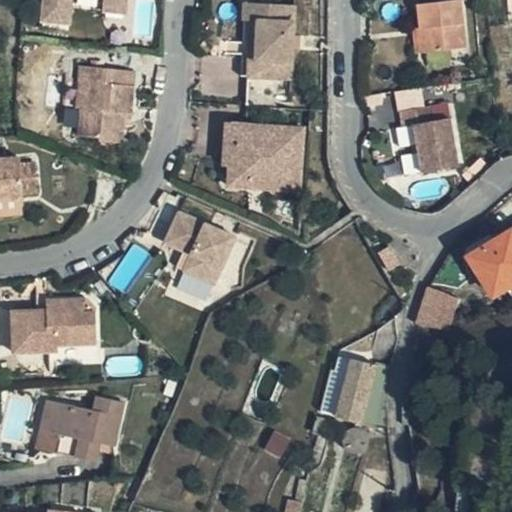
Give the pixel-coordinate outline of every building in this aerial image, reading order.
[(133,8),(134,0),(48,0),(47,14),(72,16),(73,0),(109,0),(109,6),(133,8)] [(295,46),(296,31),(298,2),(273,0),(247,0),(242,73),(293,77),(295,46)] [(436,0),(419,2),(422,26),(424,52),(467,48),(462,0),(436,0)] [(416,52),(424,52),(422,26),(414,26),(416,52)] [(90,105),(91,79),(80,78),(79,105),(83,105),(90,105)] [(135,81),(91,79),(90,105),(83,105),(82,132),(105,134),(105,137),(125,139),(127,108),(133,109),(135,81)] [(435,107),(404,111),(406,126),(415,126),(423,174),(460,169),(454,120),(437,122),(435,107)] [(305,126),(227,118),(223,160),(229,160),(227,182),(299,189),(305,126)] [(24,191),(29,191),(29,162),(21,162),(21,156),(0,156),(0,197),(25,196),(24,191)] [(29,162),(29,191),(38,190),(37,161),(29,162)] [(227,233),(168,206),(155,238),(182,249),(175,265),(206,279),(227,233)] [(511,224),(470,248),(493,288),(511,277),(511,224)] [(382,261),(393,255),(386,243),(375,250),(382,261)] [(397,261),(393,255),(382,261),(386,267),(397,261)] [(448,285),(428,277),(428,278),(416,315),(437,319),(448,285)] [(98,344),(98,311),(86,310),(86,298),(48,297),(47,307),(13,308),(14,351),(59,350),(59,343),(98,344)] [(383,404),(391,362),(351,353),(336,409),(381,418),(383,404)] [(423,387),(403,387),(403,415),(423,414),(423,387)] [(58,440),(54,452),(91,464),(97,445),(110,449),(124,405),(96,397),(92,411),(48,399),(40,430),(54,432),(58,440)] [(35,447),(54,452),(58,440),(54,432),(40,430),(35,447)] [(295,511),(298,499),(287,497),(283,511),(295,511)]
